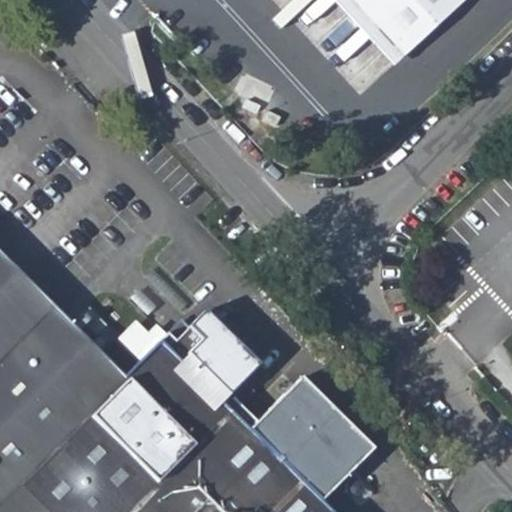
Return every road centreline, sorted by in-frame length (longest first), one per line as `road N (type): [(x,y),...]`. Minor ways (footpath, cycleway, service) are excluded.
road 1 (tertiary): [(69,0),(317,261)]
road 2 (tertiary): [(317,261),(511,472)]
road 3 (unclassified): [(317,261),(511,75)]
